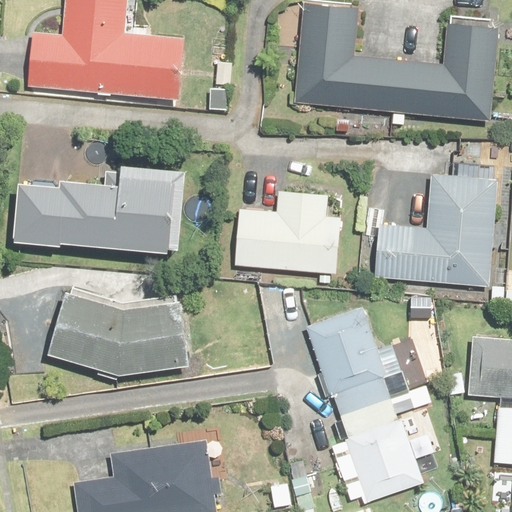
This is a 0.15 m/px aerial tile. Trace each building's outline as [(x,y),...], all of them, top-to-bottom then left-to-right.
[(157,54),(99,52),(101,8),(30,6),(29,49),(0,48),(0,110),(155,117),(157,54)] [(331,25),(270,21),(263,123),(300,125),(408,134),(407,139),(459,144),(469,45),(418,39),(414,80),(328,73),(331,25)] [(235,65),(219,64),(218,88),(211,88),(210,113),(233,114),(235,65)] [(511,167),(511,77),(503,166),(511,167)] [(163,187),(94,183),(92,200),(0,196),(0,264),(88,268),(88,271),(157,275),(163,187)] [(511,195),(500,195),(492,309),(511,310),(511,195)] [(396,247),(350,245),(348,299),(465,306),(466,277),(468,277),(471,203),(398,200),(396,247)] [(247,209),(246,228),(208,227),(206,289),(313,292),(314,242),(316,212),(247,209)] [(149,315),(93,320),(42,304),(19,372),(72,390),(90,395),(157,388),(149,315)] [(335,321),(269,343),(328,511),(378,511),(399,505),(335,321)] [(265,325),(243,328),(249,370),(271,367),(265,325)] [(511,362),(441,360),(439,415),(511,417),(511,362)] [(511,428),(468,426),(464,488),(511,491),(511,428)] [(83,472),(84,490),(49,494),(50,511),(185,511),(182,481),(177,481),(175,462),(83,472)] [(292,485),(270,487),(271,511),(280,511),(294,511),(292,485)] [(511,511),(511,495),(487,494),(486,511),(511,511)]
